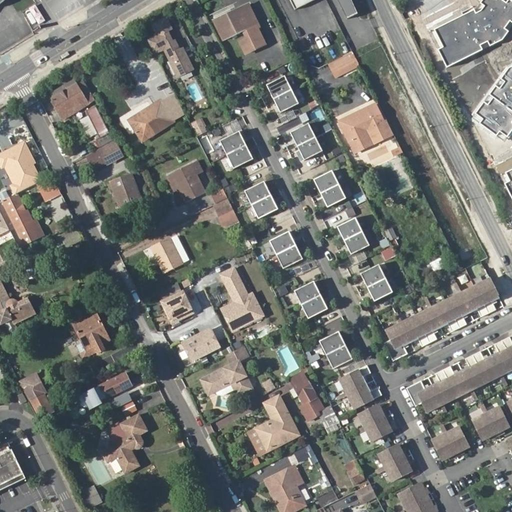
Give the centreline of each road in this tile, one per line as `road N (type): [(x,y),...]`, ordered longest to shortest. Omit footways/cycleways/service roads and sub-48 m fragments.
road 1 (residential): [(236,511),(18,71)]
road 2 (residential): [(390,381),(188,0)]
road 3 (tertiary): [(511,264),(384,0)]
road 4 (primary): [(134,0),(18,71)]
road 5 (residential): [(511,322),(390,381)]
road 6 (residential): [(72,511),(27,424),(0,417)]
